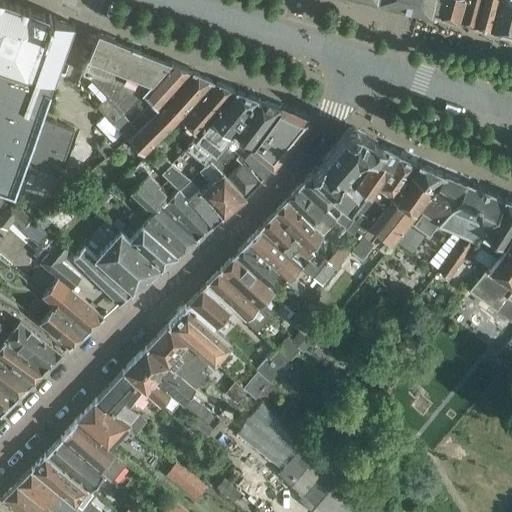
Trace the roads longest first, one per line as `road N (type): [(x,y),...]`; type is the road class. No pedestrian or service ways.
road 1 (unclassified): [(0,453),(319,135),(337,112),(352,58)]
road 2 (unclassified): [(352,58),(176,0)]
